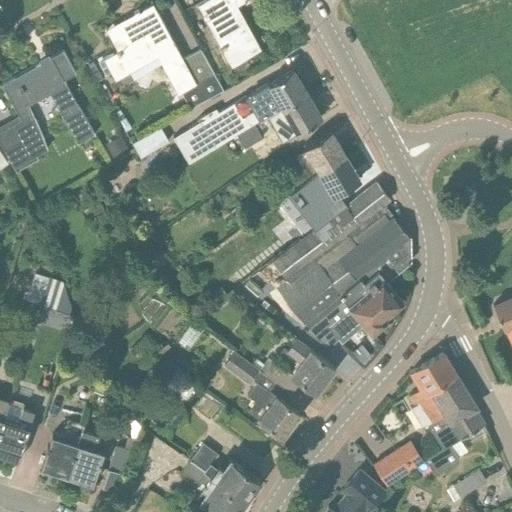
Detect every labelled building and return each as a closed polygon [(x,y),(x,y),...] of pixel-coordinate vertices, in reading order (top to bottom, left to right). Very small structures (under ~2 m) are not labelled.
[(231,64),(260,48),(241,13),(238,15),(233,7),(245,0),(245,1),(247,0),(202,0),(198,3),(231,64)] [(112,72),(115,79),(157,56),(178,94),(181,92),(190,108),(222,90),(214,75),(201,51),(184,60),(153,4),(139,11),(138,10),(134,13),(139,23),(129,28),(128,25),(109,35),(117,50),(104,57),(105,61),(112,72)] [(46,148),(32,114),(27,100),(47,89),(78,145),(95,135),(64,78),(75,72),(63,50),(1,85),(20,119),(0,130),(0,143),(13,167),(46,148)] [(100,64),(107,75),(112,72),(105,61),(100,64)] [(188,161),(237,133),(253,124),(254,125),(268,116),(267,114),(307,91),(301,80),(299,81),(292,69),(246,96),(218,111),(216,108),(197,118),(199,121),(173,136),(188,161)] [(267,114),(268,116),(276,129),(289,122),(295,132),(296,131),(297,131),(321,117),(313,105),(315,104),(307,91),(267,114)] [(261,136),(254,125),(253,124),(237,133),(245,145),(261,136)] [(140,157),(168,141),(160,127),(132,143),(140,157)] [(305,149),(311,160),(301,166),(289,175),(297,186),(318,171),(318,170),(345,154),(330,130),(302,146),(305,149)] [(129,150),(122,135),(106,143),(113,158),(129,150)] [(360,179),(345,154),(318,170),(318,171),(327,185),(300,207),(315,227),(344,205),(336,194),(360,179)] [(410,261),(409,237),(384,204),(391,199),(377,180),(344,205),(315,227),(316,228),(273,261),(272,259),(235,287),(241,295),(264,277),(279,296),(283,294),(309,328),(343,299),(339,294),(358,277),(362,281),(376,269),(379,273),(382,270),(386,274),(393,268),(397,272),(410,261)] [(465,203),(470,206),(477,192),(466,187),(459,200),(465,203)] [(103,210),(98,202),(82,211),(87,219),(103,210)] [(356,314),(371,332),(385,320),(383,317),(402,300),(386,281),(386,274),(382,270),(379,273),(376,269),(362,281),(358,277),(339,294),(343,299),(356,314)] [(26,299),(39,304),(48,277),(35,273),(26,299)] [(63,282),(48,277),(39,304),(68,313),(70,306),(63,282)] [(511,296),(493,305),(504,329),(506,328),(511,341),(511,296)] [(339,339),(329,328),(334,324),(338,328),(356,314),(343,299),(309,328),(306,331),(328,348),(339,339)] [(85,338),(73,334),(68,348),(81,353),(85,338)] [(140,363),(158,349),(147,335),(129,349),(140,363)] [(315,393),(334,368),(296,340),(287,352),(300,362),(292,373),(272,359),(262,372),(275,382),(275,381),(291,393),(300,381),(315,393)] [(366,356),(358,347),(351,353),(359,363),(360,364),(367,357),(366,356)] [(256,381),(262,372),(234,351),(224,364),(249,383),(252,379),(252,378),(256,381)] [(430,392),(457,376),(442,352),(411,370),(423,390),(409,399),(425,425),(427,424),(428,426),(444,416),(430,392)] [(98,375),(94,390),(106,394),(110,378),(98,375)] [(458,458),(450,444),(484,424),(474,407),(475,406),(457,376),(430,392),(444,416),(428,426),(442,447),(425,459),(434,473),(458,458)] [(300,414),(269,390),(256,381),(246,394),(254,401),(247,411),(258,419),(282,437),(300,414)] [(0,428),(10,399),(0,396),(0,428)] [(17,460),(18,461),(34,411),(22,407),(23,404),(10,399),(0,428),(0,452),(18,458),(17,460)] [(78,443),(68,475),(92,483),(91,485),(92,485),(103,451),(94,448),(98,435),(82,429),(77,442),(78,443)] [(52,434),(41,468),(42,469),(43,467),(68,475),(78,443),(77,442),(52,434)] [(203,443),(190,460),(246,502),(259,485),(258,483),(260,480),(230,458),(222,469),(218,467),(216,469),(209,464),(217,454),(203,443)] [(115,444),(108,469),(124,473),(131,449),(115,444)] [(400,447),(373,464),(386,485),(413,467),(400,447)] [(239,511),(246,502),(190,460),(179,474),(201,490),(196,497),(200,500),(215,511),(239,511)] [(346,493),(333,509),(328,506),(324,511),(363,511),(365,510),(366,511),(384,490),(359,469),(342,490),(346,493)] [(454,500),(469,491),(486,481),(479,469),(447,488),(454,500)]
